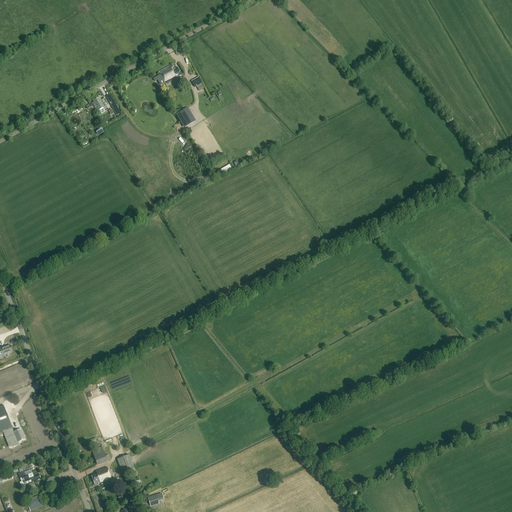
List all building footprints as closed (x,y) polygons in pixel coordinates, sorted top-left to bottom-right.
[(165,84),(181,76),(177,67),(172,70),(169,66),(158,72),(165,84)] [(195,88),(202,84),(198,77),(191,82),(195,88)] [(105,112),(103,108),(105,107),(108,105),(107,103),(105,104),(103,100),(101,101),(99,97),(93,101),(94,102),(89,105),(91,107),(94,106),(97,112),(100,110),(102,114),(105,112)] [(110,103),(117,116),(121,114),(113,101),(110,103)] [(178,116),(184,128),(193,124),(188,116),(191,114),(189,110),(178,116)] [(187,151),(192,147),(187,140),(182,144),(187,151)] [(3,356),(13,353),(10,346),(1,349),(3,356)] [(18,443),(25,440),(21,430),(14,433),(3,406),(0,407),(0,434),(6,432),(9,438),(15,436),(18,443)] [(105,456),(102,447),(92,451),(97,466),(107,462),(107,460),(105,456)] [(124,475),(135,471),(129,455),(118,460),(124,475)] [(98,484),(111,479),(106,467),(96,471),(97,474),(91,476),(94,484),(97,483),(98,484)] [(0,474),(0,481),(13,477),(11,471),(0,474)] [(28,475),(26,476),(24,472),(18,475),(20,479),(22,482),(24,481),(26,486),(33,483),(41,479),(38,474),(33,476),(32,473),(28,475)] [(110,482),(114,492),(123,488),(119,479),(110,482)] [(26,495),(24,496),(26,501),(34,498),(31,492),(26,495)] [(164,500),(162,494),(148,498),(150,507),(159,504),(158,502),(164,500)] [(43,506),(40,500),(38,496),(27,501),(29,505),(32,511),(43,506)]
